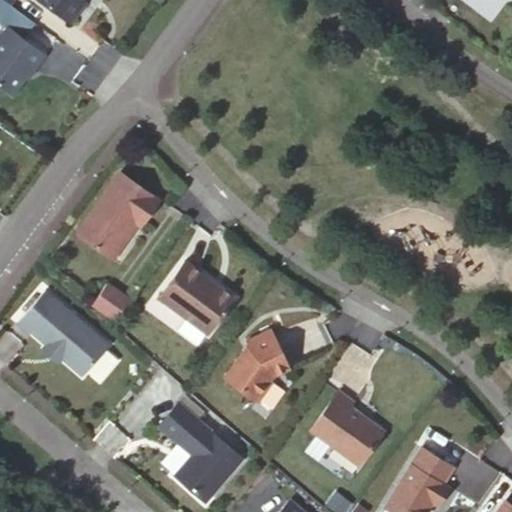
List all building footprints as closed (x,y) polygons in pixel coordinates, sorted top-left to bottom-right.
[(2,0),(0,0),(0,16),(9,4),(2,0)] [(37,0),(68,23),(85,0),(84,0),(37,0)] [(32,70),(43,55),(6,27),(0,35),(0,86),(11,95),(30,69),(32,70)] [(118,172),(74,233),(108,257),(133,222),(138,226),(157,200),(118,172)] [(183,260),(156,296),(206,334),(233,298),(216,286),(215,287),(195,272),(196,271),(183,260)] [(127,299),(105,283),(90,303),(112,319),(127,299)] [(108,344),(43,290),(17,322),(45,345),(61,358),(82,375),(108,344)] [(249,347),(243,350),(223,376),(256,400),(270,381),(268,379),(270,376),(288,367),(269,329),(246,340),(249,347)] [(61,358),(45,345),(41,350),(57,363),(61,358)] [(315,426),(361,464),(384,437),(384,429),(356,406),(359,402),(345,390),(315,426)] [(203,501),(241,458),(177,403),(157,426),(191,455),(173,475),(203,501)] [(440,482),(450,464),(417,446),(382,508),(389,511),(423,511),(430,500),(436,504),(447,485),(440,482)] [(303,511),(288,499),(276,511),(303,511)] [(511,511),(511,506),(504,501),(496,511),(511,511)]
